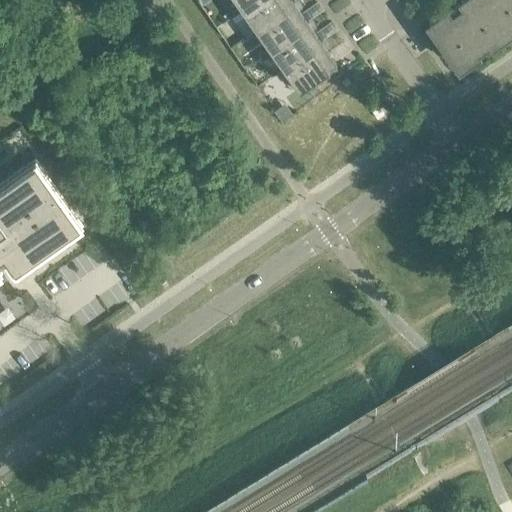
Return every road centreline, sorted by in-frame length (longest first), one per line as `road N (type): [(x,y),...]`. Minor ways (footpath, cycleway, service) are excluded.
road 1 (tertiary): [(0,463),(458,141)]
road 2 (residential): [(458,141),(367,10)]
